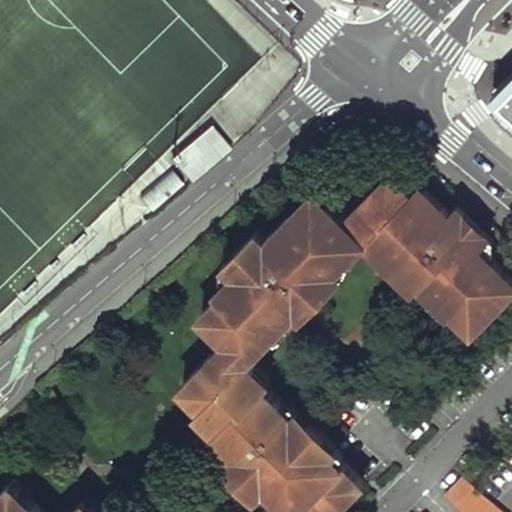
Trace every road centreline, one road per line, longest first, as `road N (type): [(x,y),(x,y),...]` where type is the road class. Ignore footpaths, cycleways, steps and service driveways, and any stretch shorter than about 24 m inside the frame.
road 1 (tertiary): [(406,96),(511,183)]
road 2 (tertiary): [(406,96),(493,0)]
